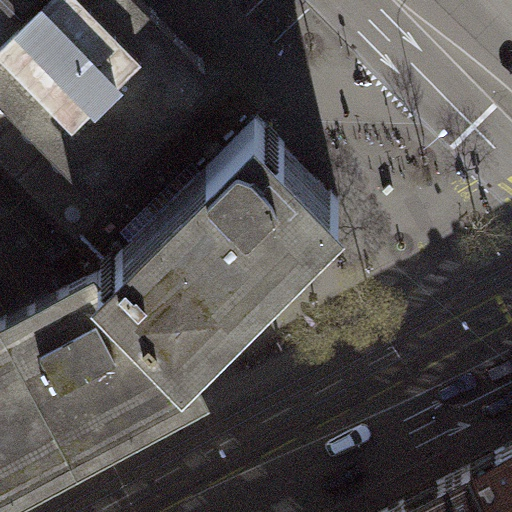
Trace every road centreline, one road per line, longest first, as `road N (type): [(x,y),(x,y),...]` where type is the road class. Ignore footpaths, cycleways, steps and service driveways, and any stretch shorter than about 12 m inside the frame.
road 1 (secondary): [(226,511),(511,381)]
road 2 (primary): [(385,0),(417,66),(511,162)]
